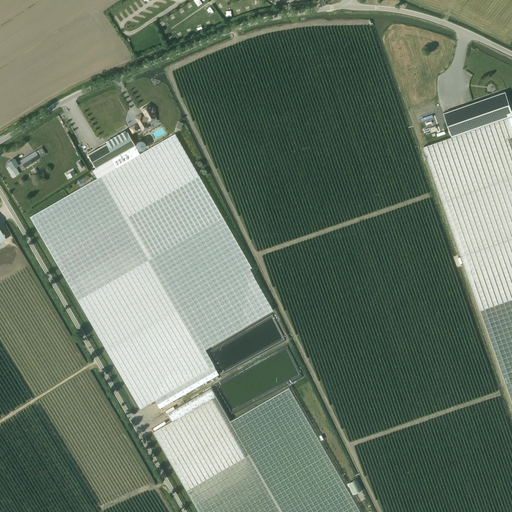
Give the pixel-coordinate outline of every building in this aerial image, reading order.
[(443,113),(452,136),(511,115),(511,110),(511,107),(511,106),(511,105),(511,102),(511,101),(511,100),(510,99),(509,99),(508,98),(505,91),(443,113)] [(141,115),(136,118),(143,130),(148,127),(145,122),(155,116),(153,112),(154,112),(155,111),(155,110),(154,109),(153,108),(152,108),(151,109),(149,105),(141,109),(145,116),(142,117),(141,115)] [(75,121),(69,110),(65,112),(66,113),(62,115),(64,118),(67,116),(70,123),(75,121)] [(511,115),(452,136),(423,146),(511,403),(511,115)] [(100,176),(30,216),(78,300),(144,414),(212,376),(194,346),(268,305),(247,270),(251,267),(223,217),(174,133),(140,153),(138,149),(139,149),(140,150),(141,150),(143,149),(144,148),(145,146),(145,145),(145,144),(145,142),(144,141),(143,140),(142,140),(141,140),(139,140),(138,140),(137,141),(136,142),(136,143),(135,145),(127,131),(126,132),(125,130),(121,133),(122,134),(119,136),(118,136),(117,135),(110,139),(111,141),(87,154),(100,176)] [(7,162),(12,169),(18,165),(21,163),(24,168),(40,158),(40,157),(46,154),(41,147),(36,150),(20,160),(17,162),(14,158),(7,162)] [(252,409),(246,412),(230,421),(211,388),(168,413),(173,421),(153,432),(185,488),(199,511),(360,511),(347,488),(342,480),(327,454),(289,387),(252,409)] [(362,490),(357,479),(347,483),(352,495),(362,490)]
